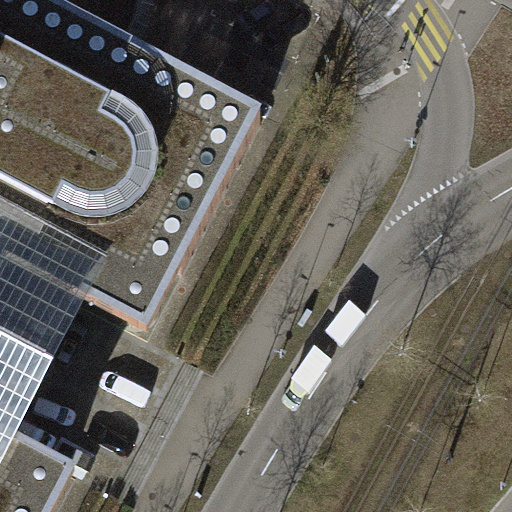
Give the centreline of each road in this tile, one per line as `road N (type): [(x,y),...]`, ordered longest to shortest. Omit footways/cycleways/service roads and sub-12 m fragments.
road 1 (secondary): [(429,246),(316,386),(245,511)]
road 2 (unclassified): [(400,0),(441,64),(447,103),(429,246)]
